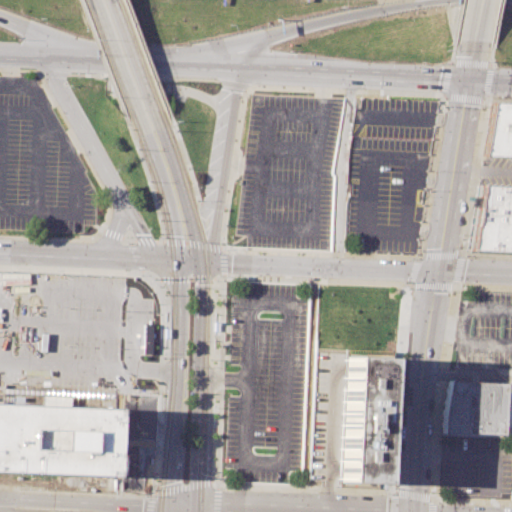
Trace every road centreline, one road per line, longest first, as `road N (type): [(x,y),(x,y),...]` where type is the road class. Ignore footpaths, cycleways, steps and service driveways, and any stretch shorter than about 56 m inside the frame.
road 1 (tertiary): [(411,511),(421,374),(475,41)]
road 2 (secondary): [(511,274),(202,260)]
road 3 (primary): [(241,68),(511,85)]
road 4 (secondary): [(42,57),(137,228),(174,277)]
road 5 (secondary): [(192,511),(202,260)]
road 6 (primary): [(0,55),(241,68)]
road 7 (secondary): [(174,277),(172,424),(161,511)]
road 8 (motorway): [(186,64),(399,0)]
road 9 (secondary): [(202,260),(0,251)]
road 10 (secondary): [(202,260),(241,68)]
road 11 (tertiary): [(162,504),(354,511)]
road 12 (secondary): [(137,109),(170,223),(174,277)]
road 13 (tertiary): [(0,498),(162,504)]
road 14 (secondary): [(202,260),(152,107)]
